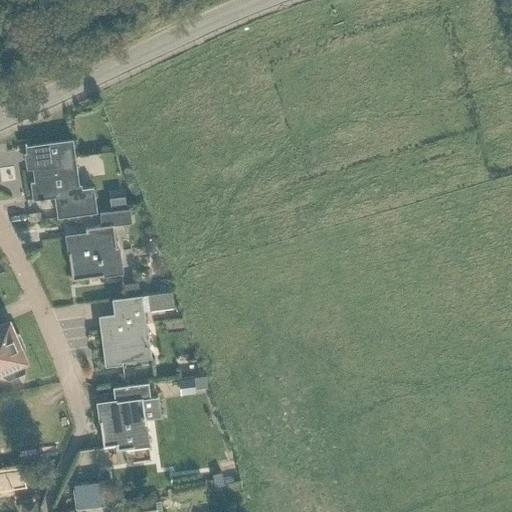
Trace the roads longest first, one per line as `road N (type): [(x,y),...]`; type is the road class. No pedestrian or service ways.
road 1 (tertiary): [(0,118),(268,0)]
road 2 (residential): [(82,430),(41,295),(0,231)]
